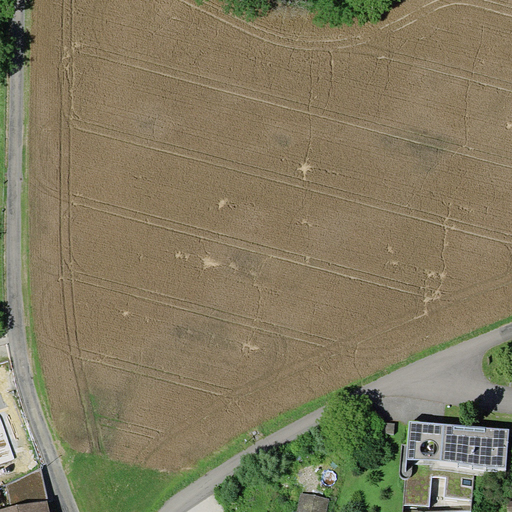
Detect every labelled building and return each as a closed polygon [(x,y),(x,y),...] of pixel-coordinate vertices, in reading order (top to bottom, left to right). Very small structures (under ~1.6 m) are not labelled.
[(0,462),(13,459),(0,415),(0,462)] [(510,428),(411,420),(407,470),(406,480),(404,505),(430,507),(432,477),(447,479),(445,498),(472,501),(475,464),(506,467),(510,428)] [(7,485),(12,508),(48,500),(41,469),(7,485)] [(301,492),(297,511),(327,511),(330,498),(301,492)] [(0,510),(0,511),(50,511),(48,500),(12,508),(0,510)]
